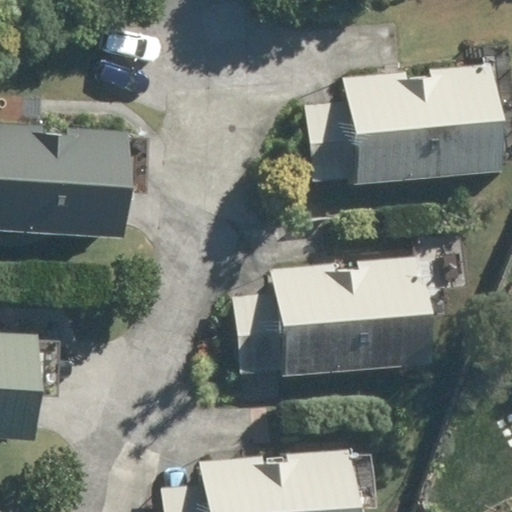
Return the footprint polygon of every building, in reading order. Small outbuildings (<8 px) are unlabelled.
[(340,79),(342,102),(304,106),(311,180),(349,177),(350,185),(497,172),(488,65),(427,71),(427,77),(402,80),(402,74),(340,79)] [(0,231),(116,237),(121,133),(64,131),(64,136),(37,135),(37,127),(0,125),(0,231)] [(272,271),(274,297),(232,300),(238,374),(280,371),(281,378),(427,366),(418,259),(352,264),(353,270),(330,272),(328,266),(272,271)] [(0,440),(28,442),(34,337),(0,334),(0,440)] [(200,464),(202,486),(160,490),(161,511),(350,511),(345,453),(283,458),(283,462),(261,465),(261,459),(200,464)]
